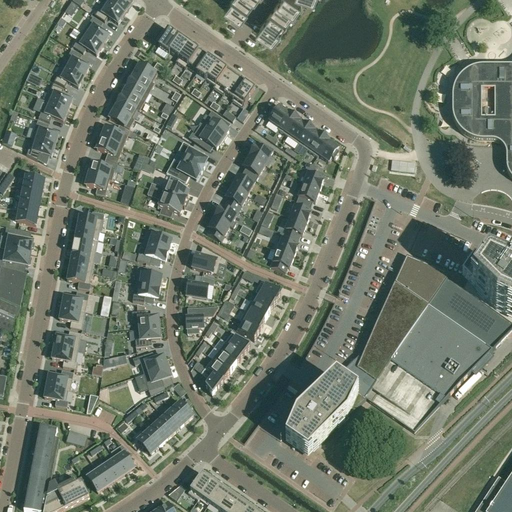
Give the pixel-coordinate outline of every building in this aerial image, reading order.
[(85,1),(86,0),(74,0),(73,3),(80,9),(85,1)] [(105,3),(125,17),(128,12),(128,13),(132,7),(126,2),(126,3),(121,0),(112,0),(109,5),(105,2),(105,3)] [(232,0),(230,0),(224,9),(240,21),(240,20),(244,15),(247,11),(232,0)] [(253,0),(232,0),(247,11),(248,10),(252,5),(255,1),(253,0)] [(279,0),(277,3),(293,15),(301,5),(300,4),(294,0),(279,0)] [(118,26),(125,17),(105,3),(95,17),(105,24),(108,20),(118,26)] [(270,12),(270,13),(286,24),(293,15),(277,3),(274,7),(270,12)] [(263,22),(279,34),(286,24),(270,13),(267,17),(263,22)] [(66,24),(61,20),(57,26),(63,30),(66,24)] [(83,35),(103,48),(109,38),(99,31),(103,27),(93,20),(83,35)] [(256,32),(272,44),(279,34),(263,22),(260,26),(256,32)] [(165,62),(170,55),(180,40),(170,33),(158,49),(159,50),(155,55),(165,62)] [(103,48),(83,35),(73,50),(83,56),(86,51),(96,58),(103,48)] [(180,40),(170,55),(179,60),(179,61),(189,46),(180,40)] [(179,61),(179,60),(176,64),(186,71),(187,70),(187,69),(199,53),(189,46),(179,61)] [(63,69),(84,80),(89,69),(79,64),(82,59),(71,53),(68,59),(70,60),(65,69),(63,68),(63,69)] [(187,69),(187,70),(196,76),(208,59),(199,53),(187,69)] [(217,65),(208,59),(196,76),(206,82),(217,65)] [(206,82),(215,88),(215,89),(227,72),(217,65),(206,82)] [(153,85),(158,76),(156,75),(140,66),(135,76),(155,87),(155,86),(153,85)] [(511,68),(483,68),(481,68),(479,69),(477,69),(475,70),(473,70),(471,71),(469,72),(467,73),(465,74),(463,76),(462,77),(460,79),(459,80),(457,82),(456,84),(455,86),(454,88),(454,90),(453,92),(453,94),(452,96),(452,99),(452,101),(452,114),(452,117),(453,119),(453,121),(454,123),(455,125),(456,127),(457,129),(458,131),(459,133),(461,134),(462,136),(464,137),(466,138),(468,140),(470,141),(472,141),(474,142),(476,143),(478,143),(480,144),(483,144),(491,144),(493,144),(494,144),(496,145),(497,145),(499,146),(500,147),(501,148),(502,149),(503,150),(504,151),(505,153),(505,154),(506,156),(506,157),(506,159),(506,168),(506,169),(507,171),(507,173),(507,175),(508,176),(509,178),(510,179),(511,180),(511,181),(511,68)] [(84,80),(63,69),(54,84),(65,90),(68,85),(78,90),(84,80)] [(215,89),(215,88),(213,90),(223,98),(225,96),(225,95),(236,79),(227,72),(215,89)] [(135,76),(130,85),(150,96),(155,87),(135,76)] [(245,85),(236,79),(225,95),(225,96),(233,101),(234,102),(245,85)] [(150,96),(130,85),(125,93),(145,105),(150,96)] [(234,102),(233,101),(232,103),(242,111),(255,92),(245,85),(234,102)] [(46,104),(68,113),(72,102),(61,98),(64,92),(53,88),(46,104)] [(125,93),(120,102),(140,113),(145,105),(125,93)] [(139,114),(140,113),(120,102),(115,111),(135,122),(133,121),(137,113),(139,114)] [(68,113),(46,104),(39,120),(50,125),(52,120),(63,124),(68,113)] [(270,124),(279,130),(290,116),(279,109),(277,112),(274,111),(269,117),(273,120),(270,124)] [(129,132),(135,122),(115,111),(109,121),(129,132)] [(235,119),(226,113),(223,118),(232,124),(233,125),(236,120),(235,119)] [(227,137),(229,133),(227,132),(219,126),(222,121),(212,114),(208,119),(206,117),(199,127),(224,143),(228,137),(227,137)] [(299,122),(290,116),(279,130),(280,131),(278,132),(288,139),(299,122)] [(309,129),(299,122),(288,139),(298,146),(310,129),(310,128),(309,129)] [(29,130),(26,139),(32,141),(55,148),(58,137),(47,133),(49,128),(37,124),(35,132),(29,130)] [(199,127),(200,128),(194,136),(192,135),(189,140),(202,150),(206,145),(213,150),(216,152),(219,149),(220,150),(224,143),(199,127)] [(106,130),(101,141),(124,150),(128,139),(130,133),(119,128),(117,134),(106,130)] [(298,146),(308,153),(319,136),(310,129),(298,146)] [(2,145),(2,146),(3,146),(12,149),(16,136),(6,133),(2,145)] [(308,153),(317,160),(329,143),(319,136),(308,153)] [(159,140),(154,137),(151,143),(156,145),(159,140)] [(32,141),(27,158),(38,163),(40,156),(51,160),(52,158),(54,159),(57,150),(54,150),(55,148),(32,141)] [(108,156),(105,162),(117,166),(123,150),(101,141),(97,152),(108,156)] [(339,150),(329,143),(317,160),(318,160),(319,158),(329,165),(332,161),(335,163),(339,156),(336,154),(339,150)] [(249,159),(265,168),(271,157),(273,153),(274,152),(260,144),(260,145),(258,149),(256,148),(249,159)] [(205,156),(183,145),(180,151),(188,156),(180,170),(172,165),(166,176),(174,180),(185,185),(186,185),(190,179),(196,182),(200,175),(201,176),(205,170),(203,169),(207,162),(203,160),(205,156)] [(243,175),(256,183),(259,179),(265,168),(249,159),(243,170),(245,171),(243,175)] [(117,166),(105,162),(104,168),(92,165),(89,177),(112,183),(115,173),(117,166)] [(416,165),(392,162),(391,172),(415,175),(416,165)] [(307,177),(303,188),(320,194),(324,183),(322,182),(324,176),(316,173),(311,171),(306,169),(303,176),(307,177)] [(256,183),(243,175),(240,180),(238,179),(232,190),(247,198),(254,188),(256,183)] [(6,181),(11,185),(15,179),(9,176),(6,181)] [(89,177),(86,188),(97,191),(96,197),(105,199),(109,183),(112,184),(112,183),(89,177)] [(26,179),(23,191),(42,194),(45,183),(26,179)] [(152,186),(150,191),(186,206),(188,201),(186,200),(189,193),(183,191),(185,185),(174,180),(172,185),(168,183),(165,191),(152,186)] [(123,196),(131,198),(134,189),(126,187),(123,196)] [(299,199),(297,204),(311,210),(313,205),(315,206),(320,194),(303,188),(298,199),(299,199)] [(241,209),(247,198),(232,190),(226,200),(228,201),(225,206),(239,214),(241,209)] [(40,205),(42,194),(23,191),(21,202),(40,205)] [(184,211),(186,206),(150,191),(148,197),(161,202),(158,210),(161,212),(159,217),(171,220),(173,215),(179,217),(182,210),(184,211)] [(19,213),(38,217),(40,205),(21,202),(19,213)] [(273,204),(271,210),(278,213),(280,207),(273,204)] [(295,209),(290,220),(307,227),(311,215),(309,214),(311,210),(297,204),(295,209)] [(221,209),(214,220),(230,229),(233,231),(236,226),(233,224),(236,218),(239,214),(225,206),(223,211),(221,209)] [(38,217),(19,213),(17,225),(36,228),(38,217)] [(80,218),(77,229),(100,234),(102,223),(103,224),(104,217),(93,215),(91,221),(80,218)] [(210,232),(208,237),(221,245),(230,229),(214,220),(208,231),(210,232)] [(284,236),(284,237),(298,242),(300,238),(302,238),(307,227),(290,220),(286,232),(284,236)] [(264,222),(261,227),(268,231),(270,225),(264,222)] [(77,229),(75,240),(98,244),(100,234),(77,229)] [(150,229),(144,246),(168,254),(169,253),(171,245),(172,243),(159,239),(161,233),(150,229)] [(6,230),(5,239),(9,240),(7,252),(30,256),(31,252),(33,252),(34,246),(32,246),(33,244),(19,241),(21,233),(6,230)] [(281,243),(277,253),(294,260),(298,248),(296,247),(298,242),(284,237),(284,236),(280,235),(278,242),(281,243)] [(75,240),(73,251),(96,255),(98,244),(75,240)] [(139,256),(137,263),(150,267),(152,261),(165,265),(166,263),(168,255),(168,254),(144,246),(141,257),(139,256)] [(73,251),(71,261),(94,265),(96,255),(73,251)] [(0,263),(0,269),(15,273),(16,266),(28,269),(28,267),(30,267),(32,261),(30,260),(30,256),(7,252),(5,263),(0,263)] [(208,260),(196,257),(195,260),(193,259),(191,267),(193,268),(192,271),(216,278),(219,267),(225,269),(227,263),(209,253),(208,260)] [(277,253),(271,270),(285,276),(287,270),(289,271),(294,260),(277,253)] [(111,257),(109,268),(115,269),(117,259),(111,257)] [(407,259),(395,285),(409,295),(428,308),(429,309),(486,349),(487,349),(493,353),(493,352),(506,338),(511,332),(511,278),(487,268),(474,262),(464,277),(463,278),(462,280),(467,284),(463,292),(447,282),(450,278),(407,259)] [(71,261),(69,272),(92,276),(94,265),(71,261)] [(138,269),(135,287),(160,290),(160,289),(162,281),(161,281),(162,279),(149,277),(149,271),(138,269)] [(0,328),(16,336),(27,277),(1,270),(0,273),(0,328)] [(69,272),(67,283),(79,285),(78,291),(90,293),(91,287),(90,287),(92,276),(69,272)] [(202,279),(201,286),(189,284),(189,285),(186,285),(185,292),(187,293),(187,297),(206,301),(209,288),(214,289),(215,283),(202,279)] [(260,286),(256,294),(275,306),(281,296),(270,289),(272,285),(265,282),(263,285),(261,285),(260,286)] [(296,419),(286,444),(293,449),(308,459),(319,450),(318,449),(366,402),(371,405),(415,435),(437,411),(493,353),(487,349),(486,349),(429,309),(428,308),(409,295),(395,285),(365,353),(307,409),(296,419)] [(135,287),(133,304),(144,306),(145,300),(158,302),(159,299),(160,291),(160,290),(135,287)] [(256,294),(255,295),(257,296),(253,305),(250,304),(270,315),(275,306),(256,294)] [(64,299),(62,310),(85,315),(88,304),(89,297),(77,295),(76,301),(64,299)] [(245,301),(240,311),(245,313),(265,325),(270,315),(250,304),(245,301)] [(190,319),(186,319),(187,331),(188,336),(199,336),(198,331),(204,330),(203,320),(213,320),(219,310),(195,311),(195,308),(188,308),(188,311),(188,312),(190,312),(190,319)] [(62,310),(60,322),(71,324),(70,330),(82,333),(83,326),(85,315),(62,310)] [(245,313),(240,323),(260,334),(265,325),(245,313)] [(145,314),(132,315),(133,322),(134,322),(135,332),(161,330),(160,322),(158,323),(158,319),(145,320),(145,314)] [(260,334),(240,323),(242,324),(236,334),(254,344),(260,334)] [(213,325),(209,332),(212,334),(214,335),(218,328),(213,325)] [(148,349),(148,343),(160,341),(160,337),(162,337),(161,330),(135,332),(136,343),(135,343),(136,350),(148,349)] [(57,338),(54,350),(78,354),(81,337),(70,334),(68,340),(57,338)] [(226,344),(225,344),(244,358),(250,349),(232,335),(226,344)] [(105,354),(105,358),(109,359),(110,355),(111,355),(113,343),(111,343),(107,342),(105,354)] [(219,353),(237,367),(244,358),(225,344),(219,353)] [(54,350),(52,361),(64,364),(63,370),(77,372),(78,366),(76,365),(78,354),(54,350)] [(237,367),(219,353),(212,362),(230,375),(237,367)] [(169,368),(166,361),(165,362),(164,358),(155,361),(152,362),(150,356),(133,361),(135,368),(141,366),(144,377),(169,368)] [(115,360),(117,368),(127,366),(125,358),(115,360)] [(212,362),(206,370),(224,384),(230,375),(212,362)] [(102,379),(103,368),(96,367),(96,370),(93,369),(92,377),(102,379)] [(144,377),(135,381),(140,395),(148,392),(149,394),(161,390),(159,384),(162,383),(171,380),(170,376),(171,375),(169,368),(144,377)] [(206,370),(205,370),(214,377),(206,388),(212,399),(224,384),(206,370)] [(49,377),(47,389),(70,393),(74,376),(62,374),(61,379),(49,377)] [(47,389),(45,401),(56,403),(55,409),(67,411),(68,404),(66,404),(68,393),(70,394),(70,393),(47,389)] [(172,412),(185,427),(193,419),(181,404),(172,412)] [(172,412),(163,420),(176,434),(185,427),(172,412)] [(168,442),(176,434),(163,420),(155,427),(168,442)] [(146,435),(159,449),(168,442),(155,427),(146,435)] [(41,511),(57,433),(57,432),(40,429),(40,430),(24,511),(41,511)] [(66,444),(85,449),(88,438),(70,433),(66,444)] [(159,449),(146,435),(137,443),(150,457),(159,449)] [(135,471),(124,455),(115,461),(125,477),(135,471)] [(125,477),(115,461),(106,467),(116,483),(125,477)] [(106,467),(97,473),(107,489),(116,483),(106,467)] [(98,495),(107,489),(97,473),(88,480),(98,495)] [(200,500),(212,483),(202,476),(190,493),(200,500)] [(511,511),(511,479),(508,486),(499,480),(484,502),(477,511),(511,511)] [(200,500),(209,506),(221,489),(212,483),(200,500)] [(65,511),(90,500),(82,484),(46,502),(44,511),(65,511)] [(174,494),(181,498),(184,493),(179,489),(174,494)] [(219,511),(231,496),(221,489),(209,506),(217,511),(219,511)] [(219,511),(233,511),(240,502),(231,496),(219,511)] [(240,502),(233,511),(246,511),(249,509),(240,502)]
